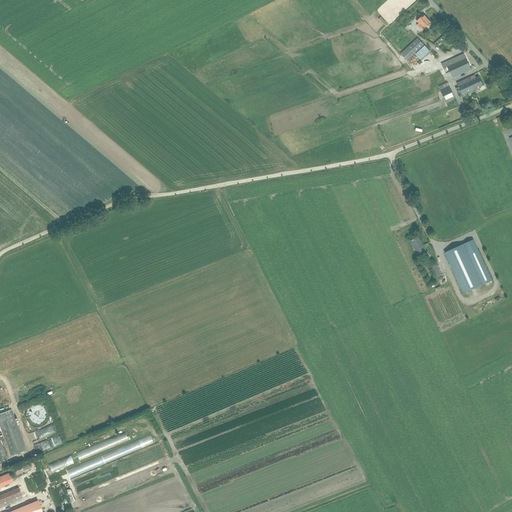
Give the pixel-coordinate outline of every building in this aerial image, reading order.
[(422,31),(430,23),(422,15),(414,22),(422,31)] [(404,63),(423,46),(417,39),(398,56),(404,63)] [(416,70),(434,55),(427,47),(409,62),(416,70)] [(464,52),(441,63),(443,68),(445,67),(452,80),(473,70),(464,52)] [(461,96),(482,86),(476,73),(455,83),(461,96)] [(455,98),(449,83),(439,87),(446,102),(455,98)] [(418,257),(427,253),(421,237),(411,241),(418,257)] [(474,239),(446,252),(465,293),(493,280),(474,239)] [(434,278),(441,274),(437,263),(429,267),(434,278)] [(25,450),(12,410),(0,414),(0,424),(10,455),(25,450)] [(103,449),(130,440),(128,434),(101,442),(103,449)] [(0,463),(8,460),(0,439),(0,463)] [(50,441),(36,446),(39,451),(52,447),(50,441)] [(53,472),(82,460),(79,454),(51,466),(53,472)] [(10,473),(0,477),(0,487),(10,483),(9,481),(13,480),(10,473)] [(19,487),(0,495),(0,508),(23,499),(19,487)] [(42,511),(38,500),(7,511),(42,511)]
